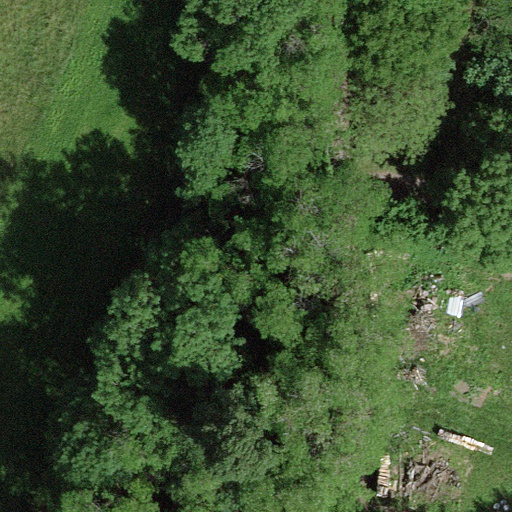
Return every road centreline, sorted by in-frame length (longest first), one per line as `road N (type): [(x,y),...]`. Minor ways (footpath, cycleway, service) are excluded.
road 1 (track): [(354,511),(358,351),(339,167)]
road 2 (track): [(511,218),(339,167)]
road 3 (track): [(339,167),(346,0)]
